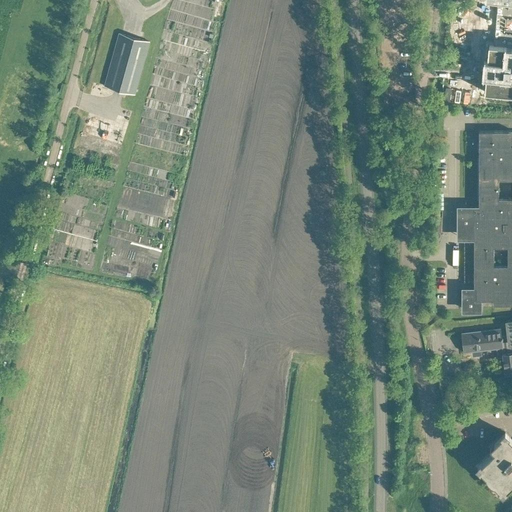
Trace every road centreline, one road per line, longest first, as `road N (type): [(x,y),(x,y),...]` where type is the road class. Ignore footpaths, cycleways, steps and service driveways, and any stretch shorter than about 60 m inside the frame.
road 1 (secondary): [(379,511),(377,336),(351,0)]
road 2 (residential): [(434,431),(410,310),(429,0)]
road 3 (track): [(49,168),(0,350)]
road 4 (unclassified): [(49,168),(93,0)]
road 5 (unknown): [(411,252),(451,249),(459,120)]
